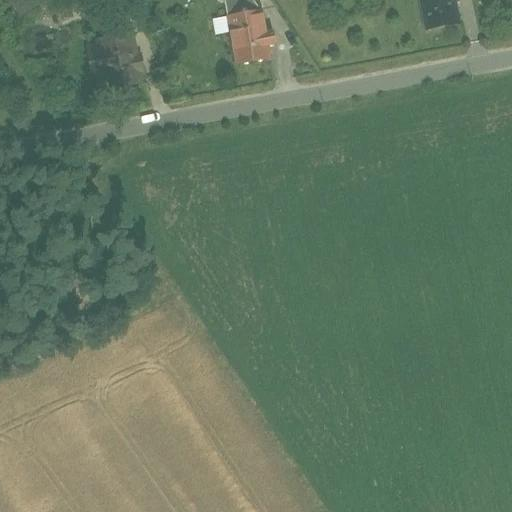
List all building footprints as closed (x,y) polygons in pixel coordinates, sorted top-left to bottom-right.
[(101,0),(70,0),(86,25),(108,11),(101,0)] [(228,0),(232,16),(265,11),(256,0),(228,0)] [(425,0),(430,29),(463,24),(458,0),(425,0)] [(265,11),(232,16),(239,64),(275,58),(273,46),(279,45),(277,35),(272,35),(267,10),(265,11)] [(147,89),(137,34),(96,41),(98,49),(87,51),(93,85),(104,83),(106,96),(147,89)]
